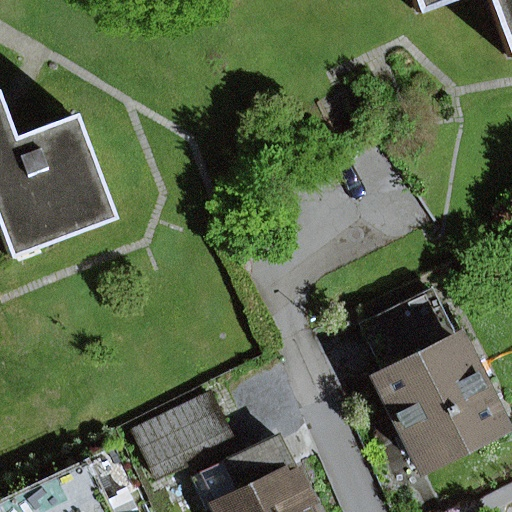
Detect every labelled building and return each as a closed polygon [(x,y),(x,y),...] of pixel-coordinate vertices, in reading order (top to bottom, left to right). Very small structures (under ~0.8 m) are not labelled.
[(511,0),(411,0),(416,14),(453,0),(485,0),(508,59),(511,57),(511,0)] [(74,116),(13,139),(2,111),(0,105),(0,230),(10,257),(112,219),(74,116)] [(422,467),(499,428),(430,291),(372,320),(398,371),(378,380),(393,409),(383,414),(393,434),(403,430),(422,467)] [(378,380),(398,371),(372,320),(353,330),(378,380)] [(156,477),(215,447),(210,436),(227,427),(210,393),(133,431),(156,477)] [(218,506),(220,511),(301,511),(295,499),(305,495),(277,438),(202,473),(218,506)] [(129,511),(103,455),(0,502),(0,511),(129,511)] [(202,473),(190,479),(206,511),(218,506),(202,473)]
